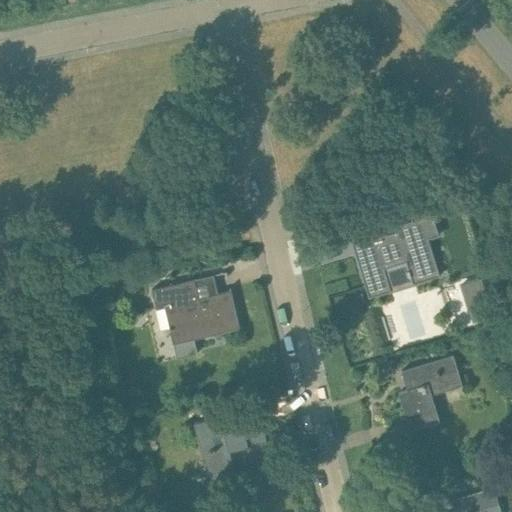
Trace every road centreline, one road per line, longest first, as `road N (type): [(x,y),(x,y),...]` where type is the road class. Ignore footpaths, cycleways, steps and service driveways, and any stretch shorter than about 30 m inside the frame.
road 1 (residential): [(338,511),(219,7)]
road 2 (residential): [(0,50),(219,7)]
